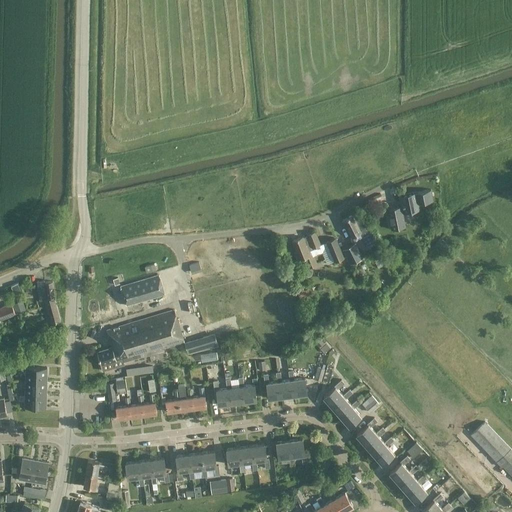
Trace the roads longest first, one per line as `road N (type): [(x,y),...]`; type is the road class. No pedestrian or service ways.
road 1 (residential): [(67,440),(303,416),(372,487),(378,507)]
road 2 (residential): [(77,251),(311,221),(389,184)]
road 3 (unclassified): [(77,251),(85,227),(84,0)]
road 4 (unclassified): [(67,440),(77,251)]
